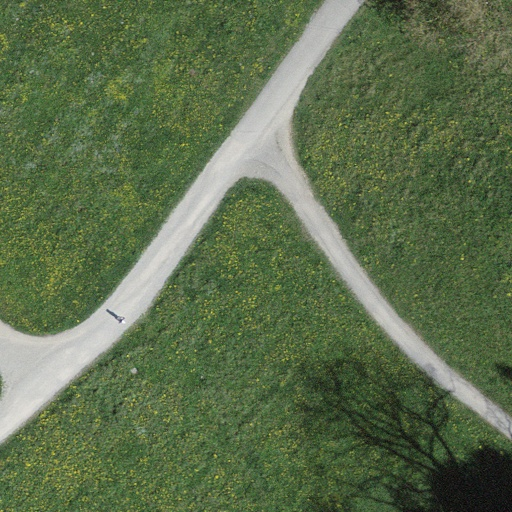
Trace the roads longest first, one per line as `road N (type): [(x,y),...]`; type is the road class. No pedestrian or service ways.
road 1 (track): [(0,421),(134,295),(252,127)]
road 2 (track): [(252,127),(340,0)]
